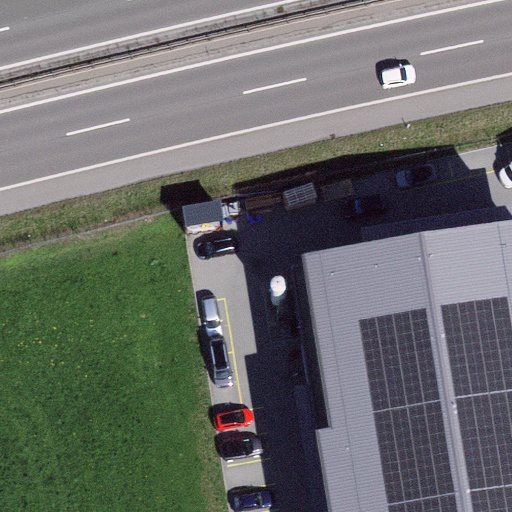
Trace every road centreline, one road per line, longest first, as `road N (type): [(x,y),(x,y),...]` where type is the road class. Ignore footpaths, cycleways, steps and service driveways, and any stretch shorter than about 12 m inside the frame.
road 1 (motorway): [(0,154),(511,38)]
road 2 (motorway): [(120,0),(0,29)]
